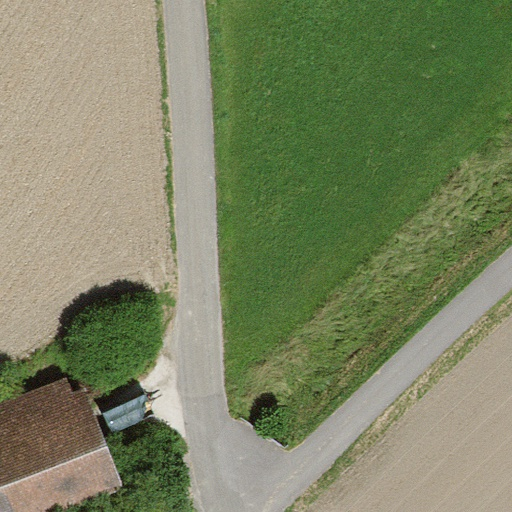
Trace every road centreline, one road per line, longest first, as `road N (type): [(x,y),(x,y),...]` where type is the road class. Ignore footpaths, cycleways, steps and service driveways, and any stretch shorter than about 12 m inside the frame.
road 1 (unclassified): [(182,0),(204,398),(232,511)]
road 2 (track): [(511,259),(254,511)]
